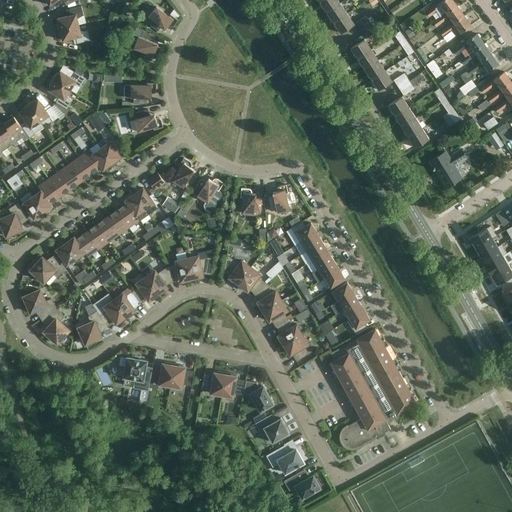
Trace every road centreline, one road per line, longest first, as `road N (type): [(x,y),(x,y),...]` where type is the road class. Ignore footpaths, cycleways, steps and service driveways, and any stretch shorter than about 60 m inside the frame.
road 1 (residential): [(449,423),(296,165),(235,169),(185,134)]
road 2 (tertiary): [(426,232),(279,0)]
road 3 (residential): [(449,423),(340,483),(274,360)]
road 4 (residential): [(16,252),(185,134)]
road 5 (residential): [(133,336),(85,358),(48,354),(21,326),(16,252)]
road 6 (residential): [(274,360),(244,306),(215,286),(182,292),(133,336)]
road 7 (tertiary): [(511,382),(426,232)]
road 8 (residential): [(185,134),(172,96),(176,51),(195,14),(184,0)]
road 9 (residential): [(133,336),(274,360)]
road 10 (residential): [(0,107),(43,79),(50,40),(29,0)]
